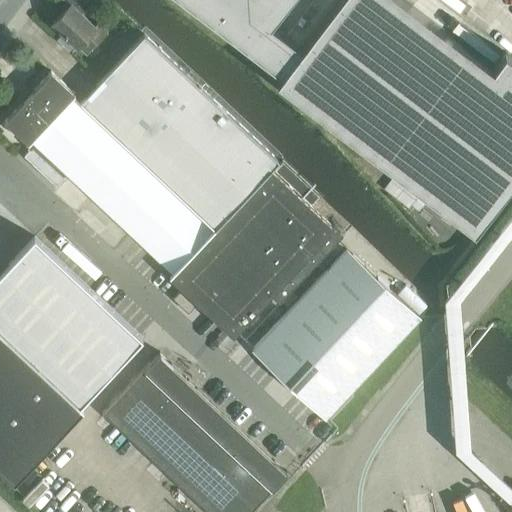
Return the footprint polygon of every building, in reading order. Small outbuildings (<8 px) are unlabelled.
[(110,0),(59,0),(57,3),(100,44),(127,16),(110,0)] [(185,0),(282,73),(277,80),(463,221),(466,224),(474,229),(511,179),(511,56),(505,51),(492,67),(404,0),(336,0),(301,47),(270,23),(287,0),(185,0)] [(100,80),(79,102),(212,229),(271,167),(278,159),(144,33),(117,62),(100,80)] [(81,96),(93,85),(87,79),(86,81),(77,71),(84,64),(73,52),(55,68),(81,96)] [(4,120),(5,120),(5,121),(28,142),(31,139),(70,176),(89,194),(96,201),(102,206),(130,232),(139,241),(143,245),(151,253),(158,259),(165,266),(172,272),(169,275),(176,282),(210,313),(217,320),(224,327),(233,335),(270,295),(334,227),(330,222),(328,221),(327,220),(332,214),(320,203),(315,209),(292,187),(293,186),(311,202),(318,195),(318,194),(282,161),(275,169),(290,183),(289,184),(271,167),(212,229),(79,102),(72,96),(75,93),(51,71),(50,71),(50,72),(5,119),(5,120),(4,120)] [(343,235),(334,227),(270,295),(279,303),(343,235)] [(0,468),(13,481),(14,481),(83,407),(82,407),(80,404),(139,340),(142,337),(136,331),(135,330),(128,323),(121,316),(113,310),(106,303),(99,297),(92,290),(85,283),(78,277),(71,270),(64,264),(57,257),(50,250),(43,244),(35,236),(34,236),(34,235),(34,236),(0,272),(0,468)] [(253,348),(326,416),(419,317),(346,248),(253,348)] [(173,298),(188,312),(195,304),(180,290),(173,298)] [(102,412),(103,413),(208,511),(249,511),(287,471),(286,470),(286,471),(160,352),(159,351),(102,412)]
